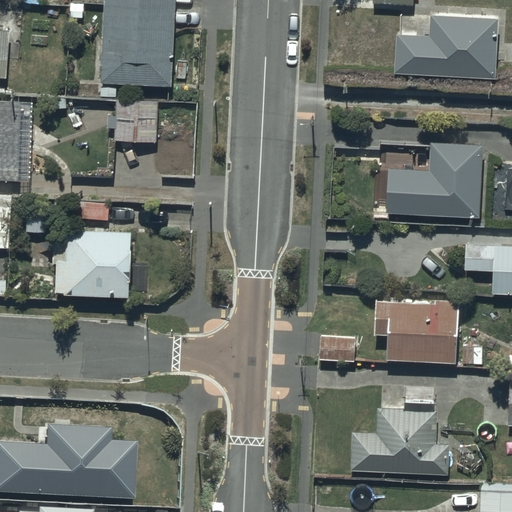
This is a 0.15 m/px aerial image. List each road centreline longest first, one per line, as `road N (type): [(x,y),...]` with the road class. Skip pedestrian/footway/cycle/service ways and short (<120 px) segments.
road 1 (residential): [(268,0),(250,360)]
road 2 (residential): [(250,360),(0,341)]
road 3 (residential): [(250,360),(244,511)]
